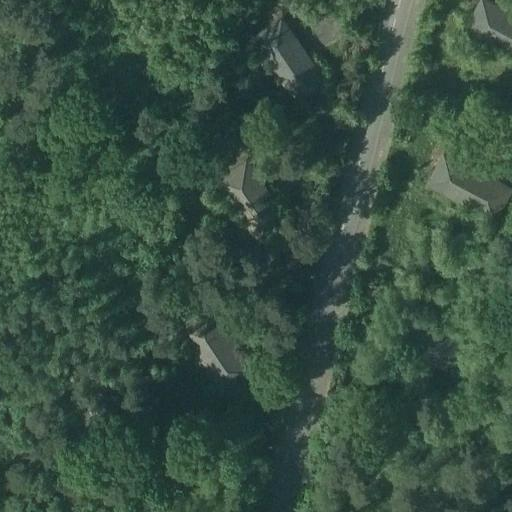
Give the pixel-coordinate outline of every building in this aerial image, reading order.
[(270,4),(254,0),(247,0),(245,10),(268,15),(270,4)] [(511,12),(487,0),(481,0),(467,28),(511,50),(511,12)] [(323,81),(280,19),(252,38),(295,100),(323,81)] [(511,187),(444,152),(428,182),(495,217),(511,187)] [(511,171),(511,160),(496,152),(491,162),(511,173),(511,171)] [(288,222),(246,160),(218,179),(260,241),(288,222)] [(472,342),(405,307),(389,338),(456,373),(472,342)] [(251,371),(208,309),(180,329),(223,391),(251,371)] [(476,321),(456,310),(450,320),(471,331),(476,321)]
